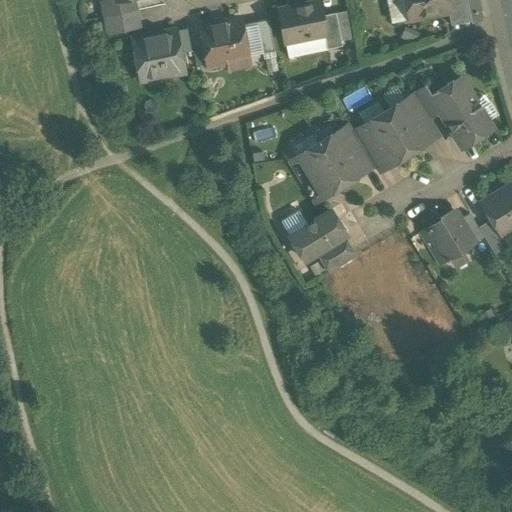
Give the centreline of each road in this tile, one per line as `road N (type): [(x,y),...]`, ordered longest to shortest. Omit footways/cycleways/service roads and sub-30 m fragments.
road 1 (track): [(79,106),(114,159),(235,268),(284,400),(307,428),(439,511)]
road 2 (track): [(509,20),(66,177),(0,220)]
road 3 (track): [(0,301),(62,511)]
road 4 (residential): [(511,152),(375,226)]
